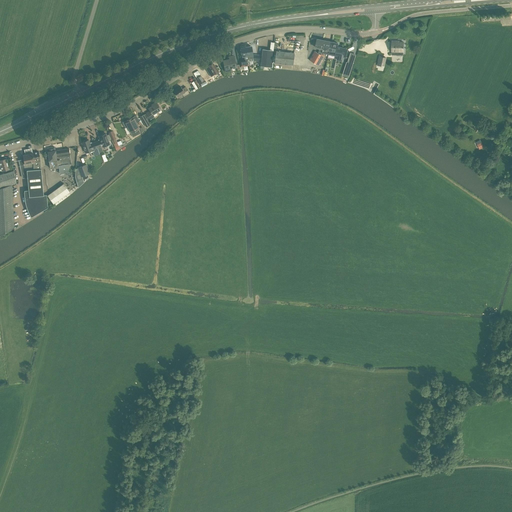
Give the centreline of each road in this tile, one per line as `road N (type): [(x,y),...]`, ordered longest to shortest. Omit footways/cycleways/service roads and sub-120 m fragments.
road 1 (primary): [(0,131),(199,38),(375,10)]
road 2 (residential): [(0,148),(118,110),(251,36),(286,29),(361,34)]
